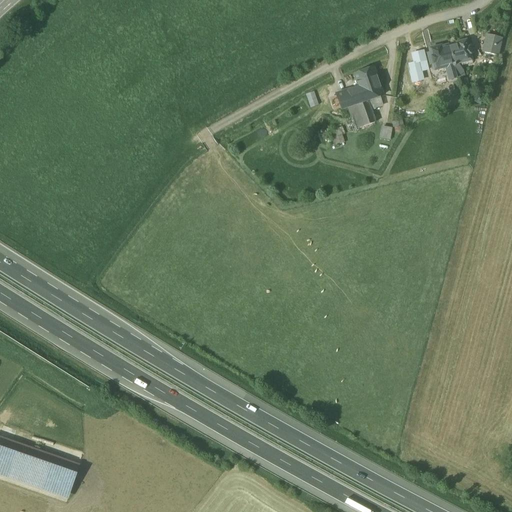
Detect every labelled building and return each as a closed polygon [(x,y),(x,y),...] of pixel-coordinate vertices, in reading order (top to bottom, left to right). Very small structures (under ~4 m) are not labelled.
[(497,56),(501,39),(487,35),(485,43),(487,44),(484,53),(497,56)] [(457,44),(448,47),(454,66),(459,64),(472,61),(471,55),(474,54),(472,47),(469,48),(467,40),(456,42),(457,44)] [(448,47),(442,48),(442,46),(430,49),(432,57),(430,57),(431,64),(433,64),(435,71),(449,67),(454,66),(448,47)] [(419,63),(409,65),(413,82),(425,79),(423,71),(426,70),(424,59),(419,60),(419,63)] [(464,70),(459,64),(454,66),(457,78),(465,75),(464,70)] [(454,66),(449,67),(448,74),(450,80),(457,78),(454,66)] [(364,102),(367,101),(380,97),(382,96),(373,69),(355,75),(359,87),(364,102)] [(448,74),(442,76),(444,86),(451,84),(450,80),(448,74)] [(359,87),(336,95),(341,110),(348,107),(364,102),(359,87)] [(319,106),(314,94),(307,97),(311,108),(319,106)] [(380,97),(367,101),(369,108),(373,106),(374,108),(382,105),(380,97)] [(367,101),(364,102),(348,107),(356,130),(375,123),(370,111),(369,108),(367,101)] [(402,121),(393,123),(395,129),(404,127),(402,121)] [(342,128),(330,133),(335,147),(340,145),(337,136),(344,134),(342,128)] [(392,130),(382,128),(380,139),(390,141),(392,130)] [(73,463),(0,438),(0,468),(63,491),(73,463)]
